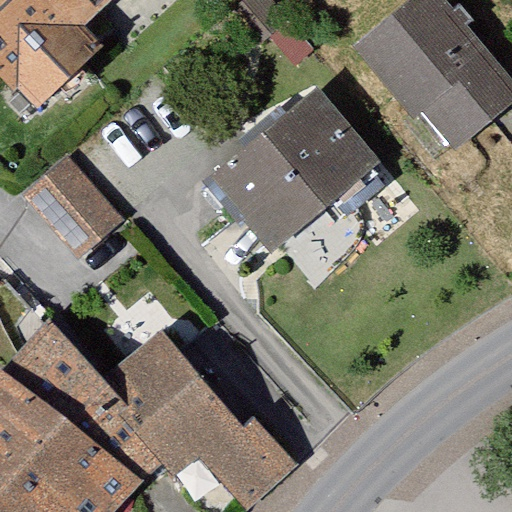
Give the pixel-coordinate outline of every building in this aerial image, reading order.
[(109,0),(0,0),(0,98),(26,127),(98,61),(73,34),(109,0)] [(511,92),(511,90),(428,0),(407,0),(340,62),(403,131),(414,121),(444,154),(511,92)] [(372,161),(306,82),(204,167),(270,246),(372,161)] [(119,209),(64,145),(21,181),(76,245),(119,209)] [(120,399),(97,375),(38,320),(6,361),(120,477),(148,452),(108,410),(120,399)] [(250,511),(293,472),(153,323),(97,375),(120,399),(108,410),(148,452),(162,466),(180,448),(240,511),(250,511)] [(0,511),(83,511),(120,477),(6,361),(0,354),(0,511)]
